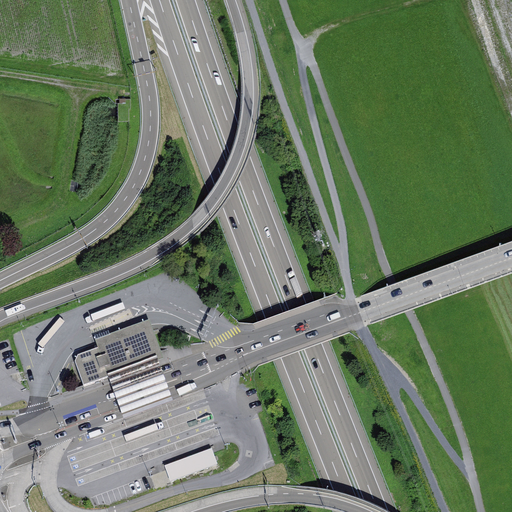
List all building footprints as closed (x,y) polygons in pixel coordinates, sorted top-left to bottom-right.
[(119,103),(119,121),(129,121),(129,109),(131,109),(131,99),(121,99),(121,103),(119,103)] [(100,350),(79,358),(74,360),(83,387),(105,380),(153,361),(163,357),(160,349),(154,334),(150,321),(96,342),(100,350)] [(191,337),(171,329),(169,334),(189,342),(191,337)] [(170,406),(153,361),(105,380),(122,424),(170,406)] [(257,392),(243,397),(250,415),(264,410),(257,392)] [(221,465),(216,451),(167,468),(172,482),(221,465)]
